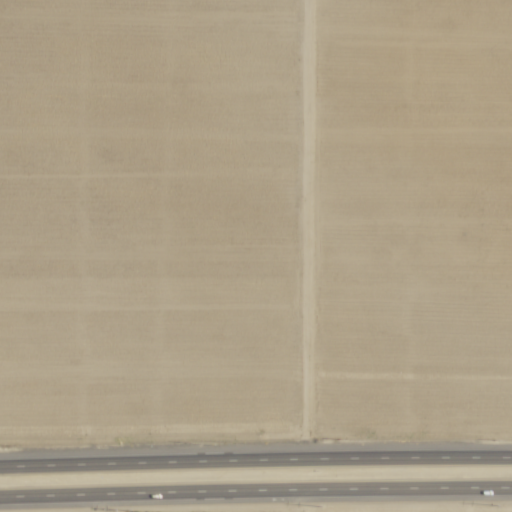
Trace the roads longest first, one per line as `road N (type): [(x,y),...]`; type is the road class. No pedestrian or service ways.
road 1 (primary): [(511,457),(0,466)]
road 2 (primary): [(0,496),(511,487)]
